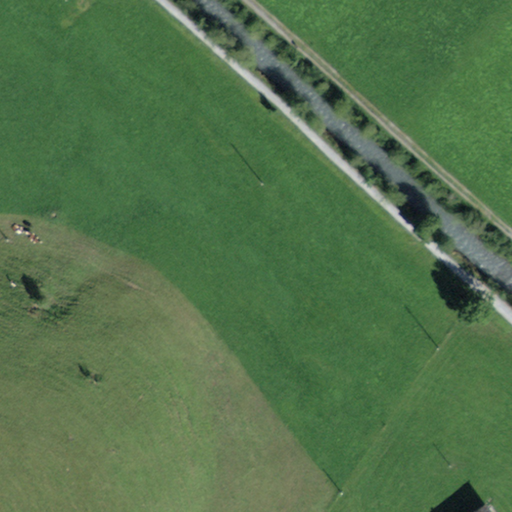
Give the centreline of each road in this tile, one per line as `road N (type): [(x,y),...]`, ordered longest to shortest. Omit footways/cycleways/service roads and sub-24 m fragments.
road 1 (track): [(511,318),(161,0)]
road 2 (track): [(511,232),(253,0)]
